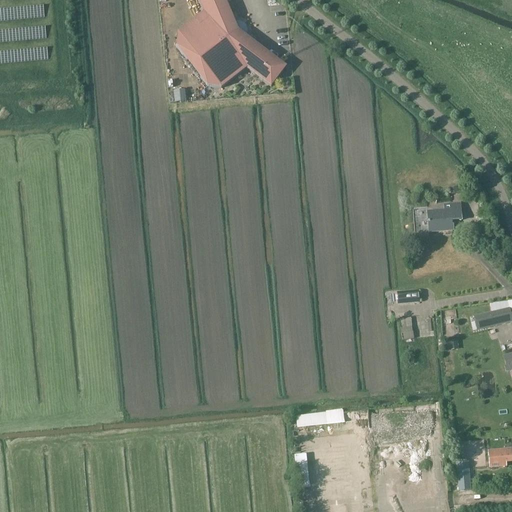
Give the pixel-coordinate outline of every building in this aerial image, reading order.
[(235,23),(225,0),(197,0),(204,14),(178,35),(176,49),(208,90),(222,92),(248,71),(272,90),(288,69),(246,37),(247,36),(248,33),(248,31),(247,29),(246,26),(243,24),(241,23),(239,22),(237,22),(235,23)] [(461,221),(460,205),(444,206),(445,211),(427,213),(429,233),(453,231),(452,226),(446,225),(446,222),(459,221),(461,221)] [(399,305),(420,304),(419,291),(398,293),(399,305)] [(496,327),(511,323),(511,315),(511,310),(493,313),(474,317),(476,330),(496,326),(496,327)] [(455,342),(445,343),(446,351),(456,350),(455,342)] [(489,469),(506,468),(506,464),(511,463),(511,448),(487,451),(489,469)] [(462,462),(456,462),(457,476),(458,491),(470,490),(469,475),(463,475),(462,462)]
